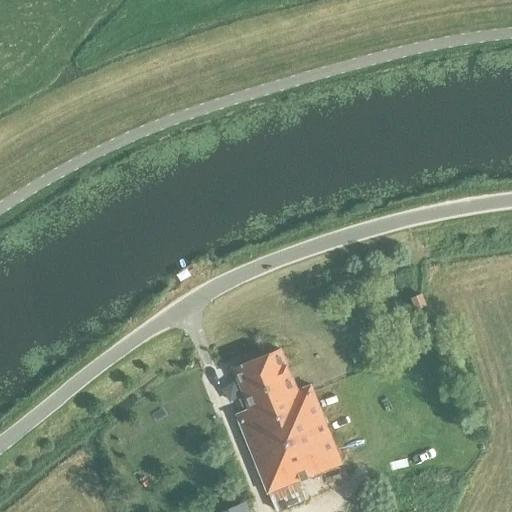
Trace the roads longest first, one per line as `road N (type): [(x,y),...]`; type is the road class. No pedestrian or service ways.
road 1 (unclassified): [(511,201),(354,233),(186,306),(0,444)]
road 2 (unclassified): [(511,33),(410,49),(185,110),(98,148),(0,207)]
